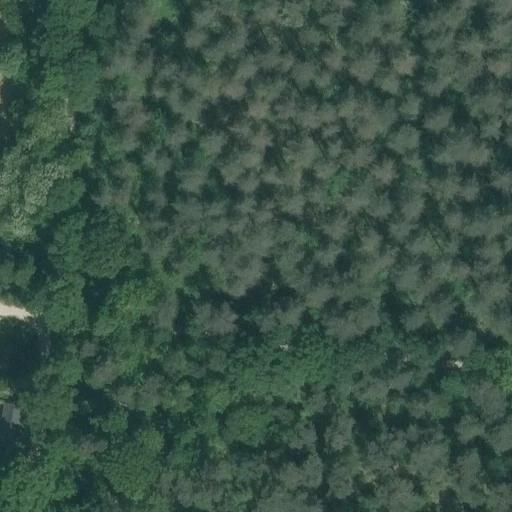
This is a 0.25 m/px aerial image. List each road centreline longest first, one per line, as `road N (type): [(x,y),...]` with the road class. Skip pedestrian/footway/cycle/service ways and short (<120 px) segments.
road 1 (track): [(511,377),(48,315)]
road 2 (track): [(81,0),(48,315)]
road 3 (track): [(48,315),(29,511)]
